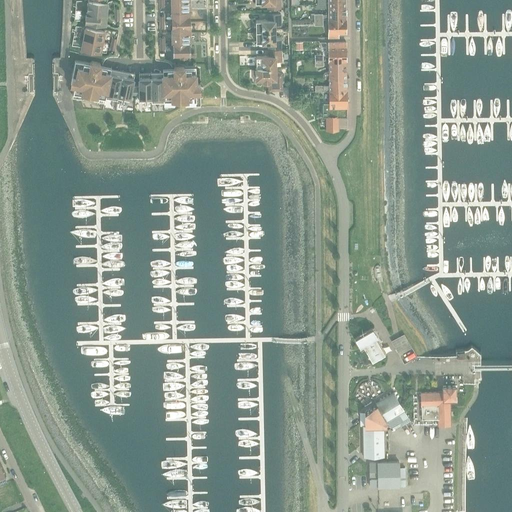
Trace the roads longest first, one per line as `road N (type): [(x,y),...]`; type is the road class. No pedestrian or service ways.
road 1 (residential): [(342,511),(343,209),(325,156)]
road 2 (residential): [(325,156),(284,105),(226,81),(222,0)]
road 3 (secondary): [(75,511),(0,337)]
road 4 (residential): [(325,156),(342,147),(353,126),(351,0)]
